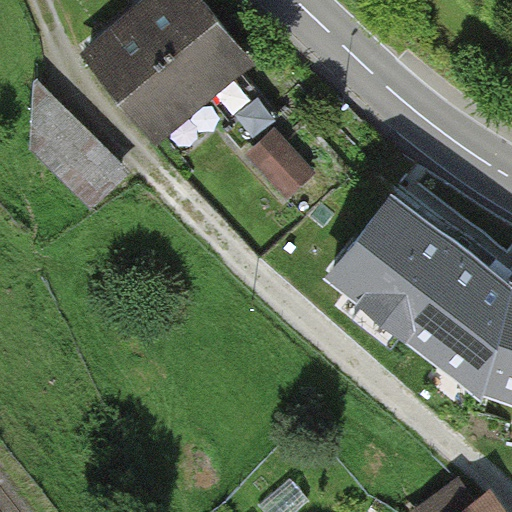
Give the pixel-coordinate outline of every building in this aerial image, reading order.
[(277,63),(221,0),(158,0),(96,54),(180,149),(277,63)] [(69,93),(27,133),(95,205),(137,165),(69,93)] [(281,117),(252,146),(295,189),(325,160),(281,117)] [(511,287),(397,189),(328,279),(484,401),(511,408),(511,287)] [(511,511),(511,498),(492,468),(425,511),(511,511)]
